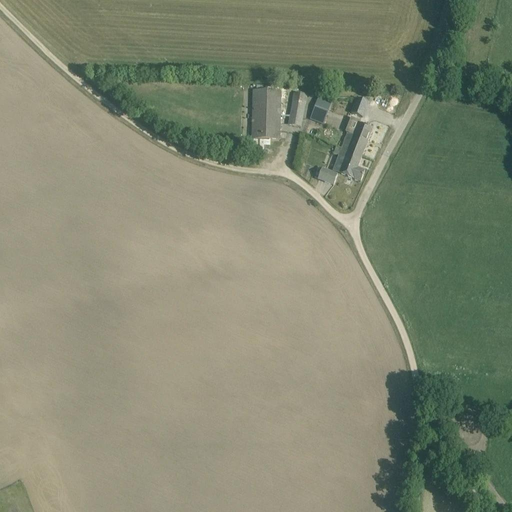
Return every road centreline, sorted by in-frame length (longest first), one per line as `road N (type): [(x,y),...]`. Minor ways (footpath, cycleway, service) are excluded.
road 1 (track): [(0,6),(74,77),(172,147),(289,175)]
road 2 (unclassified): [(350,222),(429,76),(455,0)]
road 3 (unclassified): [(419,393),(402,332),(350,222)]
road 4 (track): [(488,511),(439,447),(419,393)]
